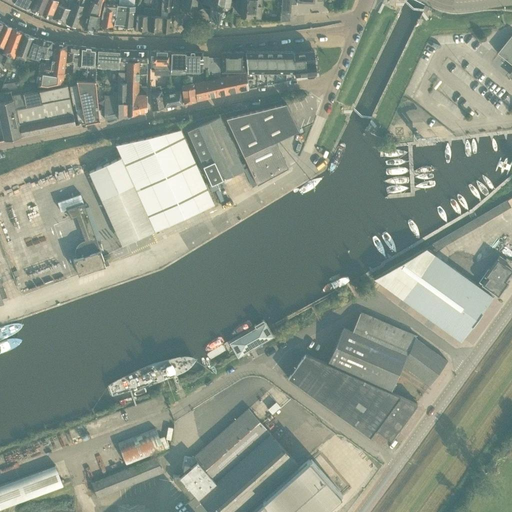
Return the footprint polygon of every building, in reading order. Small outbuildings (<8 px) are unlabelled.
[(32,0),(11,0),(28,8),(32,0)] [(34,0),(30,10),(41,14),(46,0),(34,0)] [(51,18),(58,0),(46,0),(41,14),(51,18)] [(69,8),(71,9),(74,2),(83,5),(85,0),(69,0),(71,1),(69,8)] [(94,0),(94,2),(92,1),(88,11),(84,29),(96,32),(101,9),(102,3),(103,0),(94,0)] [(161,0),(161,9),(168,10),(173,11),(174,0),(161,0)] [(181,0),(181,1),(182,1),(181,8),(197,11),(198,10),(207,12),(208,13),(208,14),(209,14),(209,13),(218,15),(218,16),(219,16),(219,15),(221,15),(221,13),(220,13),(220,12),(222,12),(223,11),(224,8),(226,9),(226,10),(228,10),(227,8),(229,6),(231,6),(231,5),(233,5),(234,1),(233,1),(232,0),(181,0)] [(234,1),(233,5),(232,11),(240,12),(240,15),(250,16),(250,15),(260,16),(260,0),(235,0),(235,1),(234,1)] [(290,0),(282,0),(282,12),(290,12),(291,4),(290,4),(290,0)] [(83,6),(83,5),(74,2),(71,9),(66,23),(76,26),(83,6)] [(116,9),(117,3),(105,2),(103,9),(100,25),(113,26),(116,9)] [(117,3),(113,26),(122,26),(132,27),(134,5),(133,5),(118,3),(117,3)] [(71,9),(69,8),(58,4),(53,18),(65,23),(71,9)] [(135,29),(147,30),(149,8),(144,7),(143,15),(136,14),(135,29)] [(147,30),(159,31),(161,16),(154,16),(154,8),(149,8),(147,30)] [(172,32),(173,11),(168,10),(167,17),(161,16),(159,31),(172,32)] [(11,27),(4,23),(0,31),(0,45),(3,47),(11,27)] [(9,68),(23,32),(12,28),(3,52),(8,54),(3,66),(9,68)] [(25,59),(33,37),(24,33),(16,55),(25,59)] [(511,33),(497,52),(511,64),(511,33)] [(50,58),(53,42),(34,37),(27,55),(37,58),(38,55),(50,58)] [(63,83),(67,44),(54,42),(51,63),(41,62),(40,72),(38,85),(47,86),(63,83)] [(79,65),(80,46),(69,44),(67,61),(74,62),(72,72),(75,72),(75,68),(79,68),(79,65)] [(87,66),(86,80),(95,80),(97,48),(80,46),(79,65),(87,66)] [(118,69),(127,69),(127,61),(119,60),(119,61),(118,61),(119,49),(98,48),(98,67),(118,67),(118,69)] [(127,61),(127,69),(126,72),(118,72),(118,95),(117,116),(146,110),(147,86),(138,86),(139,62),(147,62),(147,50),(119,49),(119,60),(127,61)] [(154,68),(170,69),(171,51),(151,50),(151,64),(154,64),(154,68)] [(314,50),(294,52),(294,64),(315,62),(314,50)] [(170,73),(184,74),(185,51),(184,51),(172,51),(171,51),(170,69),(170,73)] [(186,51),(185,51),(184,74),(185,74),(185,73),(187,73),(187,70),(202,71),(202,68),(208,68),(208,57),(208,56),(202,56),(202,52),(186,51)] [(231,57),(231,51),(222,52),(222,70),(233,70),(233,57),(231,57)] [(234,51),(234,57),(233,57),(233,70),(244,70),(244,51),(234,51)] [(255,51),(245,51),(247,72),(257,72),(255,51)] [(264,51),(255,51),(257,72),(266,72),(264,51)] [(274,51),(264,51),(266,72),(276,72),(274,51)] [(284,51),(274,51),(276,72),(285,72),(284,51)] [(294,51),(284,51),(285,72),(295,72),(294,64),(294,52),(294,51)] [(315,62),(294,64),(295,72),(295,76),(316,74),(315,62)] [(213,79),(208,80),(194,82),(196,100),(248,89),(246,72),(219,77),(213,79)] [(86,80),(76,79),(77,84),(69,86),(73,105),(75,104),(78,124),(85,123),(100,120),(95,80),(86,80)] [(184,103),(195,100),(193,83),(182,85),(184,103)] [(12,95),(13,99),(20,136),(75,125),(67,84),(12,95)] [(164,107),(162,94),(161,90),(161,89),(161,88),(160,85),(154,87),(155,91),(150,92),(153,109),(164,107)] [(161,88),(161,89),(161,90),(162,94),(164,107),(182,103),(180,91),(175,92),(174,85),(161,88)] [(104,119),(117,116),(118,95),(104,95),(104,114),(104,119)] [(20,136),(13,99),(0,101),(0,119),(4,140),(20,136)] [(275,140),(299,129),(286,103),(226,118),(257,184),(288,167),(275,140)] [(220,116),(208,121),(187,131),(203,166),(211,184),(222,179),(244,169),(220,116)] [(180,129),(116,144),(122,156),(89,171),(122,245),(214,203),(180,129)] [(436,250),(466,232),(511,205),(511,194),(506,198),(507,200),(451,232),(432,244),(436,250)] [(104,260),(84,203),(67,209),(70,218),(76,216),(85,240),(80,242),(78,243),(77,245),(75,247),(75,250),(75,252),(75,255),(76,258),(73,259),(78,275),(79,275),(79,273),(104,265),(104,266),(105,265),(103,260),(104,260)] [(483,289),(426,247),(373,278),(461,341),(476,320),(479,323),(484,316),(480,314),(493,296),(487,291),(489,288),(498,295),(509,280),(507,278),(511,270),(511,268),(504,263),(506,261),(499,256),(481,282),(486,286),(483,289)] [(343,325),(333,350),(327,362),(390,389),(401,364),(429,384),(447,360),(415,337),(416,335),(361,311),(352,330),(343,325)] [(265,322),(230,343),(238,356),(273,336),(265,322)] [(305,352),(288,375),(370,436),(375,428),(390,439),(416,403),(305,352)] [(174,481),(189,499),(184,504),(190,511),(241,511),(297,463),(248,408),(193,457),(197,461),(191,466),(188,463),(183,463),(182,468),(185,471),(179,476),(174,476),(174,481)] [(163,450),(154,428),(117,442),(125,464),(163,450)] [(160,466),(156,456),(91,482),(98,498),(163,472),(160,466)] [(321,511),(340,496),(308,460),(270,494),(271,495),(251,511),(321,511)] [(0,509),(62,487),(55,466),(0,486),(0,509)]
